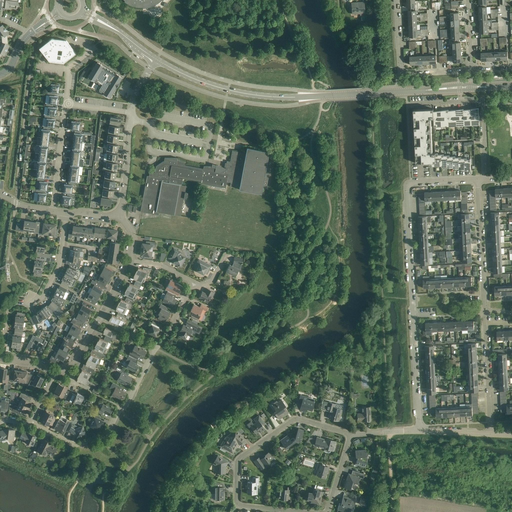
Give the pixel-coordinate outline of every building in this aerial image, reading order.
[(0,0),(0,7),(8,8),(9,7),(16,8),(17,5),(18,5),(18,0),(0,0)] [(123,0),(125,1),(124,2),(127,4),(131,6),(135,7),(139,8),(143,8),(143,9),(147,8),(152,7),(151,6),(154,4),(154,6),(158,3),(162,1),(163,0),(123,0)] [(415,8),(415,1),(407,2),(407,8),(409,8),(409,11),(415,11),(415,8)] [(365,16),(364,2),(351,3),(352,6),(350,6),(350,11),(352,11),(352,14),(360,14),(360,16),(365,16)] [(2,40),(8,40),(7,35),(9,34),(5,29),(0,33),(0,34),(2,37),(2,40)] [(52,39),(49,41),(39,49),(49,62),(54,62),(55,63),(58,63),(59,63),(63,63),(76,53),(66,40),(64,40),(64,41),(61,41),(57,40),(54,39),(52,39)] [(453,49),(461,49),(460,42),(459,42),(459,39),(453,40),(453,43),(452,43),(453,49)] [(0,47),(7,51),(9,46),(8,45),(8,40),(2,40),(2,44),(1,46),(0,47)] [(102,95),(108,99),(115,89),(118,84),(121,79),(114,74),(114,75),(102,68),(103,67),(96,63),(86,79),(93,83),(93,82),(99,86),(96,91),(102,95)] [(47,95),(50,95),(54,96),(55,93),(59,93),(60,85),(51,84),(50,92),(48,92),(47,95)] [(46,107),(48,107),(53,107),(53,104),(57,105),(58,96),(54,96),(50,95),(49,104),(46,103),(46,107)] [(48,107),(47,115),(45,115),(44,118),(47,118),(51,119),(52,116),(56,116),(57,108),(53,107),(48,107)] [(471,109),(472,125),(479,125),(479,110),(479,108),(471,109)] [(430,166),(436,166),(435,153),(433,153),(431,118),(434,118),(433,111),(433,109),(430,109),(430,110),(428,111),(428,109),(413,110),(416,163),(430,163),(430,166)] [(457,126),(464,126),(463,110),(463,109),(456,110),(457,126)] [(464,126),(472,125),(471,109),(463,110),(464,126)] [(434,127),(442,127),(441,110),(433,111),(434,118),(434,127)] [(442,127),(449,127),(448,111),(448,110),(441,110),(442,127)] [(449,127),(457,126),(456,110),(448,111),(449,127)] [(113,117),(110,117),(110,123),(110,125),(114,126),(114,123),(119,124),(120,122),(121,118),(118,118),(118,116),(114,116),(113,117)] [(47,118),(46,127),(43,126),(43,129),(50,130),(50,127),(55,128),(56,119),(51,119),(47,118)] [(74,133),(81,134),(82,131),(79,131),(80,122),(72,121),(71,130),(75,130),(74,133)] [(120,127),(114,126),(110,125),(108,134),(113,135),(113,132),(118,133),(118,131),(119,131),(120,127)] [(50,130),(43,129),(41,129),(40,137),(49,139),(50,130)] [(73,141),(82,142),(83,134),(81,134),(74,133),(73,141)] [(119,136),(113,135),(108,134),(107,143),(108,144),(116,145),(116,142),(117,142),(117,140),(118,140),(119,136)] [(49,139),(40,137),(40,146),(48,147),(49,139)] [(82,142),(73,141),(72,149),(81,150),(82,142)] [(118,145),(116,145),(108,144),(107,153),(116,154),(116,151),(117,149),(118,149),(118,145)] [(48,147),(40,146),(39,154),(47,155),(48,147)] [(203,168),(201,181),(200,183),(225,188),(226,182),(231,183),(230,186),(239,188),(239,190),(244,191),(261,194),(263,188),(266,188),(271,164),(272,159),(268,158),(269,152),(247,148),(246,153),(232,150),(230,161),(227,161),(225,168),(216,165),(212,164),(212,166),(204,166),(203,168)] [(81,150),(72,149),(71,157),(80,159),(81,150)] [(107,153),(106,162),(115,163),(116,160),(116,158),(117,158),(118,154),(116,154),(107,153)] [(47,155),(39,154),(38,162),(46,163),(47,155)] [(80,159),(71,157),(70,166),(79,167),(80,159)] [(183,178),(201,181),(203,168),(202,168),(184,165),(185,162),(177,160),(177,158),(165,158),(164,161),(163,161),(156,166),(155,172),(150,171),(149,176),(147,176),(145,185),(146,185),(141,211),(140,211),(140,212),(158,215),(159,212),(174,215),(181,216),(184,198),(185,198),(187,197),(188,194),(187,192),(185,192),(186,186),(182,185),(183,178)] [(46,163),(38,162),(37,170),(46,171),(46,163)] [(106,162),(104,162),(103,171),(105,171),(110,172),(110,171),(111,169),(116,169),(116,167),(117,167),(117,163),(115,163),(106,162)] [(79,167),(70,166),(69,174),(78,175),(79,167)] [(46,171),(37,170),(36,178),(37,178),(44,179),(45,179),(46,171)] [(110,171),(110,172),(105,171),(104,180),(109,181),(110,178),(114,178),(115,176),(116,176),(116,172),(110,171)] [(77,183),(78,175),(69,174),(68,182),(69,182),(76,183),(77,183)] [(44,179),(37,178),(37,181),(39,181),(38,190),(43,190),(47,191),(48,182),(44,182),(44,179)] [(109,181),(104,180),(103,189),(113,190),(113,187),(114,185),(115,181),(109,181)] [(75,186),(76,183),(69,182),(68,185),(64,184),(63,193),(67,193),(72,194),(73,185),(75,186)] [(38,190),(36,189),(36,193),(38,193),(37,201),(46,202),(47,194),(43,193),(43,190),(38,190)] [(113,190),(103,189),(102,198),(111,199),(112,196),(112,194),(113,194),(114,190),(113,190)] [(74,194),(72,194),(67,193),(67,196),(63,196),(62,204),(71,205),(72,197),(74,197),(74,194)] [(102,198),(99,198),(98,202),(100,203),(100,204),(103,204),(103,205),(103,206),(104,207),(105,208),(106,207),(107,207),(108,206),(108,205),(111,205),(111,203),(112,203),(112,199),(111,199),(102,198)] [(17,224),(15,230),(19,231),(23,231),(23,230),(29,231),(30,221),(24,221),(24,225),(20,224),(17,224)] [(36,222),(30,221),(29,231),(34,232),(34,233),(38,234),(39,232),(39,227),(35,226),(36,222)] [(48,235),(50,224),(44,223),(43,232),(39,232),(38,234),(38,235),(42,236),(43,234),(48,235)] [(56,225),(50,224),(48,235),(54,235),(54,237),(57,238),(58,231),(55,230),(56,225)] [(75,236),(77,237),(78,227),(79,225),(76,225),(76,226),(73,226),(72,231),(69,230),(68,237),(71,238),(72,234),(75,235),(75,236)] [(108,247),(118,248),(119,243),(115,242),(116,239),(117,231),(108,229),(108,230),(105,229),(104,236),(107,237),(111,238),(110,245),(109,245),(108,247)] [(141,249),(152,251),(153,247),(154,248),(155,247),(156,247),(156,246),(156,242),(148,241),(148,244),(142,244),(141,249)] [(37,252),(36,256),(50,258),(51,254),(45,253),(46,247),(37,245),(36,251),(38,251),(37,252)] [(70,250),(69,255),(80,257),(80,251),(82,252),(82,248),(73,247),(73,250),(70,250)] [(180,255),(181,252),(173,248),(168,258),(172,260),(171,261),(180,266),(185,258),(180,255)] [(152,257),(152,251),(141,249),(141,255),(146,256),(145,259),(152,260),(153,257),(152,257)] [(83,257),(80,257),(69,255),(69,261),(72,261),(71,265),(80,266),(81,260),(83,261),(83,257)] [(50,258),(36,256),(36,259),(36,260),(35,260),(34,265),(43,267),(44,260),(50,261),(50,258)] [(234,262),(232,266),(230,265),(226,272),(235,276),(238,270),(241,270),(242,263),(242,259),(234,258),(233,262),(234,262)] [(211,266),(207,263),(201,261),(196,271),(203,275),(204,273),(207,274),(211,266)] [(105,266),(103,270),(107,272),(106,273),(110,275),(113,270),(107,267),(108,264),(106,263),(105,266)] [(41,277),(43,267),(34,265),(33,271),(35,271),(35,272),(34,272),(33,275),(41,277)] [(67,270),(64,274),(72,278),(77,269),(70,266),(68,269),(69,269),(68,270),(67,270)] [(83,273),(87,275),(91,268),(84,267),(83,273)] [(135,273),(144,277),(147,272),(138,268),(135,273)] [(103,270),(100,275),(104,277),(108,279),(110,275),(106,273),(107,272),(103,270)] [(141,282),(144,277),(135,273),(133,278),(136,280),(135,282),(141,286),(142,283),(141,282)] [(68,287),(72,278),(64,274),(62,279),(63,280),(63,281),(62,281),(61,284),(68,287)] [(106,283),(108,279),(104,277),(100,275),(98,274),(96,279),(95,281),(101,285),(102,285),(104,282),(106,283)] [(170,280),(168,284),(165,289),(173,293),(174,290),(179,293),(183,286),(176,283),(176,282),(171,279),(171,280),(170,280)] [(96,291),(100,293),(102,289),(100,287),(101,285),(95,281),(92,280),(91,283),(94,285),(92,289),(96,290),(96,291)] [(139,288),(141,286),(135,282),(133,285),(129,283),(127,289),(135,293),(138,288),(139,288)] [(54,294),(62,298),(65,299),(68,293),(66,292),(67,289),(60,285),(58,288),(59,289),(58,290),(57,289),(54,294)] [(214,292),(211,291),(207,288),(205,293),(202,291),(199,297),(202,299),(202,300),(208,303),(211,296),(212,297),(214,292)] [(96,290),(92,289),(89,294),(93,296),(94,295),(98,297),(100,293),(96,291),(96,290)] [(133,298),(135,293),(127,289),(124,294),(127,295),(126,298),(132,301),(133,299),(133,298)] [(172,294),(168,292),(167,292),(162,302),(173,306),(176,299),(171,297),(172,294)] [(95,302),(98,297),(94,295),(93,296),(89,294),(87,293),(84,299),(92,304),(93,301),(95,302)] [(62,298),(54,294),(52,299),(53,299),(52,302),(52,301),(50,304),(56,309),(58,307),(62,298)] [(118,304),(127,309),(129,310),(131,305),(133,305),(134,302),(132,301),(126,298),(125,301),(121,299),(118,304)] [(88,313),(91,309),(89,307),(90,305),(83,301),(82,304),(83,304),(81,308),(85,310),(84,311),(88,313)] [(56,309),(50,304),(48,306),(48,307),(46,308),(45,306),(41,310),(46,317),(54,311),(56,309)] [(126,315),(129,310),(127,309),(118,304),(115,309),(119,311),(117,314),(123,317),(125,315),(126,315)] [(167,319),(168,317),(170,313),(165,310),(167,307),(161,304),(159,307),(161,308),(158,314),(159,315),(158,318),(164,321),(166,318),(167,319)] [(208,308),(206,306),(201,304),(199,307),(194,304),(190,310),(193,312),(191,315),(192,316),(191,316),(191,317),(193,318),(195,319),(197,320),(198,319),(199,319),(201,315),(200,315),(201,312),(204,313),(206,311),(208,308)] [(86,317),(88,313),(84,311),(85,310),(81,308),(78,314),(76,313),(82,316),(82,315),(86,317)] [(46,317),(41,310),(37,313),(38,314),(36,315),(30,317),(33,325),(39,322),(46,317)] [(15,321),(24,322),(25,313),(22,313),(22,312),(17,312),(17,314),(17,315),(17,316),(16,316),(15,321)] [(82,316),(76,313),(74,317),(75,317),(74,320),(80,323),(81,320),(84,322),(86,317),(82,315),(82,316)] [(126,319),(123,317),(117,314),(116,317),(112,315),(109,320),(118,325),(120,320),(125,322),(126,319)] [(48,319),(45,321),(50,329),(52,327),(53,328),(57,325),(55,322),(51,325),(48,319)] [(80,323),(74,320),(72,319),(71,322),(69,326),(75,329),(75,330),(79,332),(81,327),(78,326),(80,323)] [(22,332),(24,322),(15,321),(14,326),(16,326),(16,328),(15,328),(14,331),(22,332)] [(160,325),(153,321),(151,325),(152,325),(148,333),(156,337),(160,329),(159,328),(160,325)] [(187,323),(185,326),(183,325),(180,331),(181,332),(179,336),(185,339),(188,335),(189,335),(192,329),(193,327),(189,324),(187,323)] [(75,329),(69,326),(67,332),(72,335),(73,334),(77,336),(79,332),(75,330),(75,329)] [(106,334),(105,337),(111,340),(112,338),(111,337),(114,332),(105,327),(103,333),(106,334)] [(21,342),(22,332),(14,331),(14,334),(15,334),(14,336),(13,336),(12,341),(21,342)] [(72,335),(67,332),(63,338),(71,343),(73,340),(74,341),(77,336),(73,334),(72,335)] [(99,338),(97,343),(105,348),(108,342),(109,343),(111,340),(105,337),(103,340),(99,338)] [(71,343),(63,338),(61,343),(62,343),(60,347),(64,349),(63,350),(67,352),(70,347),(67,346),(69,341),(71,343)] [(30,340),(29,343),(26,348),(29,349),(30,346),(33,348),(34,347),(35,348),(34,349),(39,352),(40,351),(42,352),(47,342),(45,340),(43,344),(34,339),(33,342),(30,340)] [(20,351),(21,342),(12,341),(11,346),(13,346),(13,348),(17,348),(16,350),(20,351)] [(105,348),(97,343),(94,348),(97,350),(96,353),(105,357),(105,356),(103,355),(103,353),(105,348)] [(138,356),(142,358),(146,351),(135,346),(132,351),(131,351),(129,355),(137,359),(138,356)] [(65,356),(67,352),(63,350),(64,349),(60,347),(57,352),(56,352),(61,355),(61,354),(65,356)] [(61,355),(56,352),(55,351),(53,356),(54,356),(53,359),(59,362),(60,359),(63,361),(65,356),(61,354),(61,355)] [(104,359),(105,357),(96,353),(94,356),(91,354),(88,359),(96,363),(99,365),(101,359),(101,358),(102,357),(104,359)] [(135,364),(136,363),(131,361),(133,358),(129,356),(126,361),(129,362),(126,367),(135,372),(138,366),(135,364)] [(96,363),(88,359),(85,364),(89,366),(87,369),(93,372),(95,369),(94,368),(96,363)] [(123,370),(117,367),(113,365),(112,368),(116,370),(121,373),(118,380),(124,383),(123,384),(127,386),(129,381),(130,382),(132,378),(122,373),(123,370)] [(0,368),(0,380),(5,381),(4,384),(8,384),(9,375),(6,375),(7,369),(0,368)] [(92,374),(93,372),(87,369),(86,371),(82,369),(79,375),(88,379),(90,374),(92,374)] [(14,380),(20,381),(21,371),(15,370),(15,372),(11,372),(9,381),(14,381),(14,380)] [(27,372),(21,371),(20,381),(25,382),(25,383),(28,384),(32,375),(27,374),(27,372)] [(41,377),(41,376),(39,374),(37,377),(36,377),(34,382),(31,380),(28,386),(32,388),(33,385),(35,386),(36,385),(39,387),(44,378),(41,377)] [(85,384),(88,379),(79,375),(76,380),(85,384)] [(121,387),(116,384),(113,383),(109,389),(114,391),(111,395),(115,397),(115,396),(121,399),(124,392),(119,390),(121,387)] [(66,399),(67,396),(69,391),(66,390),(67,388),(59,384),(53,395),(54,396),(56,397),(58,397),(59,395),(63,397),(62,397),(66,399)] [(19,403),(29,408),(31,405),(30,405),(31,402),(26,399),(27,396),(21,393),(19,398),(21,400),(19,403)] [(77,393),(77,394),(76,395),(72,393),(68,401),(73,403),(74,401),(80,404),(84,397),(77,393)] [(300,395),(299,399),(302,400),(301,406),(307,408),(307,409),(312,411),(315,400),(313,400),(313,401),(307,399),(308,397),(300,395)] [(8,408),(9,399),(5,398),(5,400),(1,400),(1,402),(0,402),(0,411),(1,409),(4,409),(4,407),(8,408)] [(286,406),(283,402),(282,400),(280,402),(281,403),(274,407),(276,410),(274,412),(279,419),(287,413),(286,412),(288,411),(285,407),(286,406)] [(328,402),(327,405),(326,410),(331,411),(329,418),(333,419),(333,420),(339,421),(342,409),(335,407),(336,404),(328,402)] [(28,411),(29,408),(19,403),(18,407),(15,405),(12,411),(18,414),(20,411),(26,413),(27,411),(28,411)] [(112,409),(103,404),(101,407),(98,406),(95,411),(101,414),(103,412),(109,415),(112,409)] [(357,414),(357,415),(357,420),(363,420),(363,421),(370,420),(370,407),(362,407),(362,414),(357,414)] [(46,411),(45,413),(44,413),(41,419),(42,420),(41,422),(48,425),(49,424),(52,425),(56,418),(53,416),(53,415),(46,411)] [(95,418),(96,415),(91,412),(89,415),(94,418),(90,426),(94,428),(95,430),(101,428),(101,426),(103,422),(95,418)] [(265,423),(259,416),(259,415),(253,419),(256,422),(253,424),(251,421),(247,424),(249,427),(251,427),(255,433),(259,431),(260,433),(265,429),(262,425),(265,423)] [(61,432),(62,429),(65,430),(70,421),(67,419),(65,422),(59,419),(54,428),(61,432)] [(71,422),(69,426),(66,431),(76,436),(77,437),(82,435),(82,436),(86,435),(84,431),(82,426),(78,428),(78,427),(74,425),(74,424),(71,422)] [(239,426),(236,429),(226,437),(221,446),(232,452),(236,446),(235,446),(238,443),(242,445),(246,442),(240,434),(243,431),(239,426)] [(300,440),(302,435),(304,430),(298,428),(295,438),(293,438),(291,440),(287,435),(280,440),(286,449),(296,442),(298,442),(299,440),(300,440)] [(13,440),(14,435),(15,430),(9,429),(9,430),(6,431),(6,430),(0,431),(0,440),(7,439),(13,440)] [(29,433),(28,434),(22,432),(20,438),(26,440),(25,442),(33,446),(35,441),(34,441),(36,437),(29,433)] [(317,437),(314,445),(325,448),(325,451),(326,452),(328,452),(330,452),(330,450),(331,450),(333,446),(334,446),(336,441),(327,439),(326,441),(323,440),(323,439),(317,437)] [(52,443),(46,440),(43,439),(37,451),(46,455),(47,453),(53,456),(57,448),(51,445),(52,443)] [(367,457),(366,454),(366,449),(355,450),(355,457),(357,457),(358,459),(357,459),(355,463),(366,466),(367,462),(367,461),(367,458),(367,457)] [(275,460),(272,456),(269,452),(264,455),(264,456),(260,459),(259,457),(254,461),(258,467),(260,467),(262,469),(275,460)] [(228,461),(226,460),(217,455),(212,463),(215,465),(215,473),(219,473),(225,473),(225,466),(228,461)] [(327,466),(323,465),(318,464),(317,469),(318,470),(317,476),(325,478),(327,472),(326,472),(327,466)] [(352,470),(351,474),(348,473),(344,488),(351,490),(353,481),(358,483),(360,477),(363,478),(364,474),(352,470)] [(259,478),(258,478),(253,478),(252,482),(247,482),(247,486),(245,486),(245,489),(247,489),(247,494),(256,494),(256,485),(259,485),(259,478)] [(225,487),(219,487),(219,484),(215,483),(215,487),(214,487),(214,500),(224,500),(225,493),(224,493),(224,490),(223,490),(223,488),(225,488),(225,487)] [(291,492),(291,487),(288,487),(288,489),(280,488),(279,499),(287,500),(288,492),(291,492)] [(322,495),(321,494),(322,491),(314,489),(312,493),(308,492),(307,499),(311,500),(311,503),(318,504),(318,503),(319,503),(319,500),(320,501),(322,495)] [(356,499),(348,497),(343,496),(341,504),(339,503),(337,509),(344,511),(345,509),(349,510),(350,507),(354,508),(356,499)]
